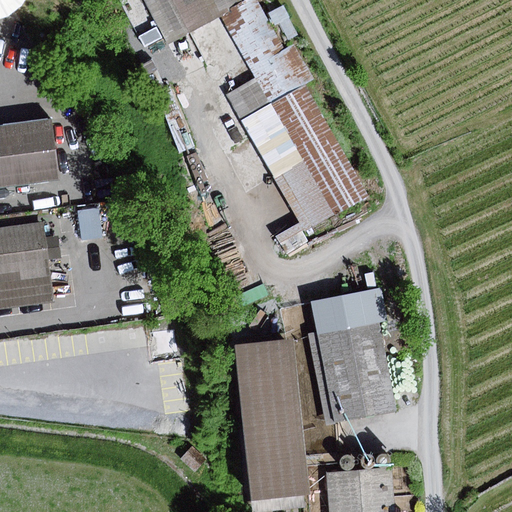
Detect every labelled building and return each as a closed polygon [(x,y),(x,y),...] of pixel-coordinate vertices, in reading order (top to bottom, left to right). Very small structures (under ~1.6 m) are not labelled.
[(0,0),(0,19),(3,19),(14,15),(24,6),(27,0),(0,0)] [(146,0),(168,42),(221,15),(244,2),(242,0),(146,0)] [(247,0),(244,2),(221,15),(258,79),(229,96),(306,232),(366,198),(303,85),(314,79),(294,44),(286,48),(258,0),(247,0)] [(0,128),(0,186),(59,179),(52,121),(0,128)] [(0,309),(54,302),(44,223),(0,229),(0,309)] [(397,410),(379,321),(310,335),(328,424),(397,410)] [(313,496),(295,341),(235,348),(253,503),(313,496)] [(187,405),(183,344),(162,346),(166,407),(187,405)] [(382,468),(384,469),(386,469),(389,469),(391,467),(392,465),(393,463),(393,460),(392,458),(391,456),(388,455),(386,454),(383,454),(381,456),(379,457),(378,460),(378,462),(378,464),(380,466),(382,468)] [(366,469),(368,470),(370,470),(373,469),(375,468),(376,466),(377,464),(377,461),(376,458),(375,456),(372,455),(370,455),(367,455),(365,456),(363,458),(362,460),(362,463),(363,465),(364,467),(366,469)] [(341,466),(342,468),(344,469),(346,471),(348,471),(350,471),(353,469),(355,467),(356,465),(356,462),(355,460),(353,458),(351,456),(349,456),(346,456),(344,457),(342,459),(341,461),(340,463),(341,466)] [(395,511),(392,470),(328,475),(330,511),(395,511)]
